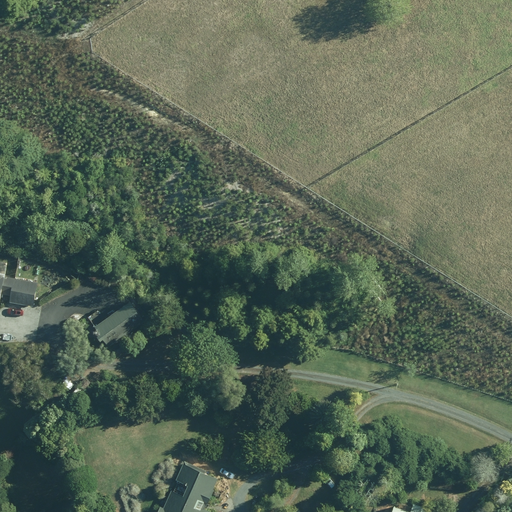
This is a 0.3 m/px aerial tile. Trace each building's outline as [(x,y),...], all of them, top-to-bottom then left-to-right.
[(0,309),(7,310),(6,300),(8,300),(12,301),(12,307),(29,308),(36,304),(41,287),(11,278),(12,272),(0,271),(0,309)] [(137,294),(96,324),(113,347),(154,317),(137,294)] [(80,386),(74,392),(78,395),(83,389),(86,391),(94,383),(86,376),(78,385),(80,386)] [(261,444),(251,451),(263,467),(273,460),(261,444)] [(434,454),(428,467),(443,474),(449,461),(434,454)] [(220,475),(187,460),(179,479),(191,485),(186,496),(174,490),(161,511),(216,511),(201,504),(206,492),(211,494),(220,475)] [(128,483),(138,474),(132,467),(122,476),(128,483)] [(392,511),(394,506),(380,502),(377,511),(392,511)] [(395,511),(434,511),(436,508),(415,502),(412,509),(398,505),(395,511)]
